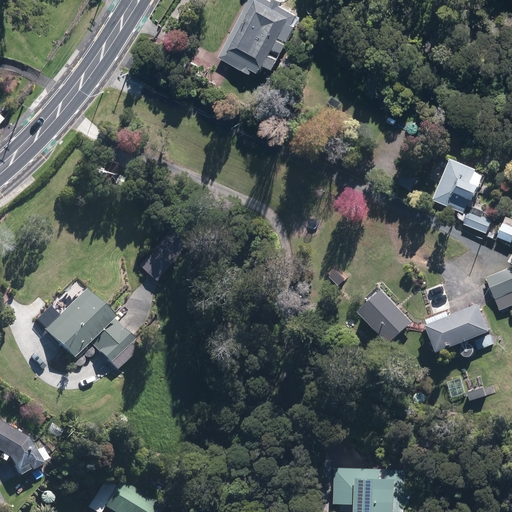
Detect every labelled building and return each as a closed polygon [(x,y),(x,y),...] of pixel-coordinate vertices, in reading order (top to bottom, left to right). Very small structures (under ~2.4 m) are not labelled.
[(251,71),(259,75),(263,66),(272,70),(295,27),(291,25),(296,16),(266,0),(247,0),(242,11),(247,14),(224,56),(242,66),(240,70),(249,75),(251,71)] [(476,172),(450,161),(431,203),(462,217),(468,203),(471,205),(477,190),(470,187),(476,172)] [(122,176),(115,184),(126,192),(132,183),(122,176)] [(32,178),(22,186),(24,189),(34,181),(32,178)] [(469,212),(463,226),(486,236),(491,222),(469,212)] [(511,221),(505,218),(497,238),(511,244),(511,221)] [(336,263),(325,275),(339,288),(350,276),(336,263)] [(511,279),(488,290),(497,312),(511,305),(511,279)] [(85,344),(112,371),(132,352),(125,345),(129,341),(86,297),(81,291),(38,332),(67,362),(85,344)] [(412,325),(380,293),(356,316),(388,348),(412,325)] [(489,334),(477,307),(425,329),(436,356),(489,334)] [(484,388),(465,394),(468,403),(487,397),(484,388)] [(11,475),(43,462),(39,451),(30,454),(24,439),(0,421),(0,454),(4,458),(11,475)] [(405,511),(407,471),(334,470),(333,507),(353,507),(352,511),(405,511)] [(96,511),(99,508),(105,511),(155,511),(159,506),(106,475),(85,510),(89,511),(96,511)]
